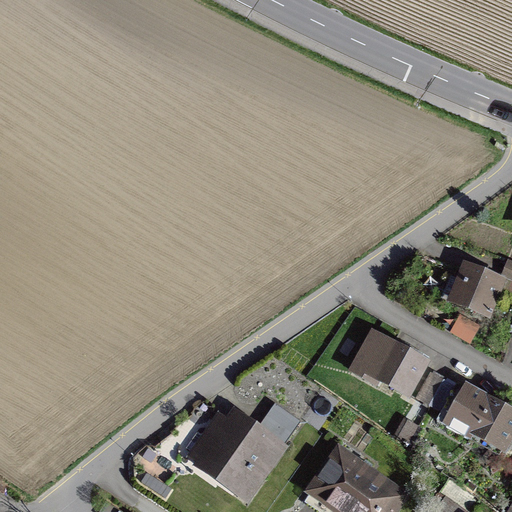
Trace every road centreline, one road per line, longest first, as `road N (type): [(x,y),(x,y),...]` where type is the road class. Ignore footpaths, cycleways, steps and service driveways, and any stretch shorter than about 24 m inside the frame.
road 1 (residential): [(50,511),(101,464),(347,287)]
road 2 (secondary): [(511,108),(272,0)]
road 3 (residential): [(347,287),(511,171)]
road 4 (residential): [(511,380),(347,287)]
